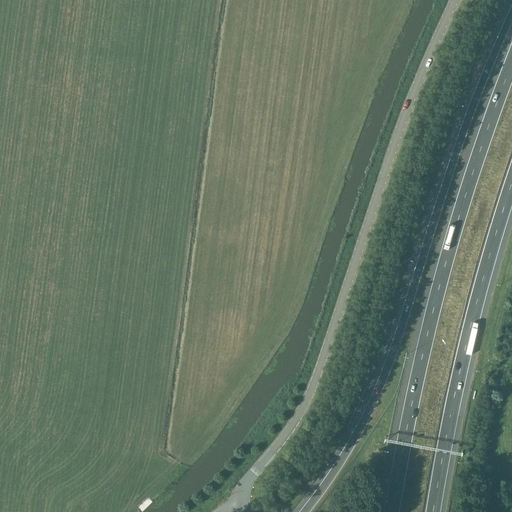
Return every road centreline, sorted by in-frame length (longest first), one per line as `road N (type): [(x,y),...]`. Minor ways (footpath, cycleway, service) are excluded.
road 1 (tertiary): [(241,506),(316,382),(405,117),(455,0)]
road 2 (motorway): [(511,16),(478,93),(383,379),(303,511)]
road 3 (motorway): [(511,62),(425,339),(392,511)]
road 4 (motorway): [(433,511),(464,351),(511,185)]
